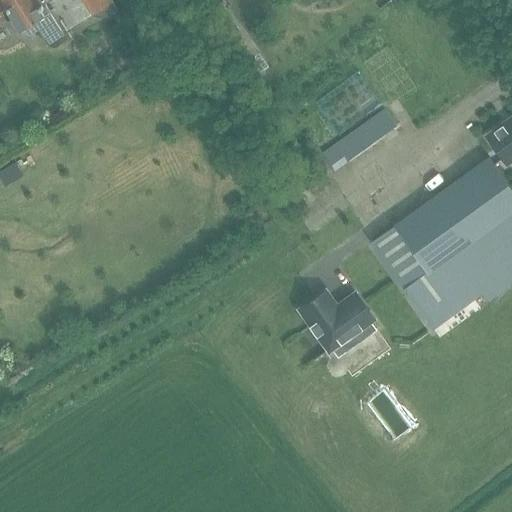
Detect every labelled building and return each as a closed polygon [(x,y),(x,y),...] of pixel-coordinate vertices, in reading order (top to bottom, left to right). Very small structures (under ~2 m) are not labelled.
[(0,0),(0,15),(7,11),(20,31),(21,31),(24,35),(29,37),(38,30),(49,48),(52,48),(54,48),(57,48),(71,39),(53,11),(50,13),(45,4),(51,0),(82,0),(92,15),(94,14),(98,17),(104,18),(109,17),(117,12),(112,3),(113,2),(111,0),(0,0)] [(396,126),(385,109),(323,154),(334,170),(396,126)] [(511,116),(486,135),(507,164),(511,160),(511,116)] [(372,243),(418,308),(433,330),(483,294),(488,301),(511,283),(511,189),(489,157),(372,243)] [(327,293),(301,312),(330,352),(333,350),(339,358),(376,331),(371,323),(374,321),(355,295),(343,304),(337,308),(327,293)]
